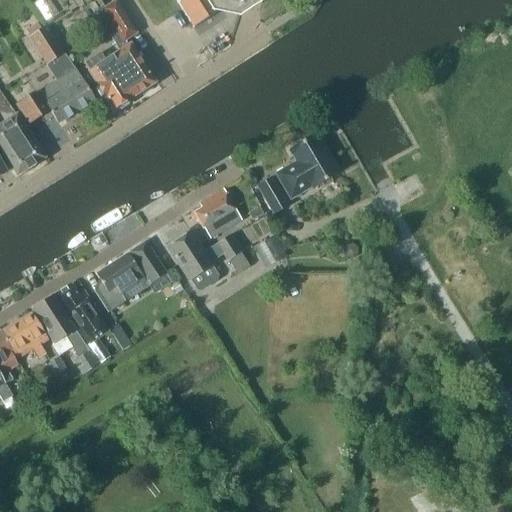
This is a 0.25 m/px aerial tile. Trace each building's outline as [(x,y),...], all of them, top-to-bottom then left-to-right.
[(125,42),(137,34),(115,0),(101,10),(101,11),(95,15),(119,52),(105,61),(100,54),(83,65),(88,72),(88,73),(113,111),(116,109),(120,110),(127,105),(127,102),(154,84),(127,41),(125,42)] [(173,0),(192,29),(222,11),(214,0),(173,0)] [(45,27),(27,39),(45,67),(51,64),(63,56),(64,55),(45,27)] [(55,81),(37,93),(57,126),(95,102),(64,55),(63,56),(51,64),(45,67),(55,81)] [(15,107),(27,126),(46,114),(33,95),(15,107)] [(16,177),(44,159),(16,116),(0,125),(0,150),(5,159),(16,177)] [(312,190),(338,174),(315,135),(289,151),(296,163),(275,176),(290,200),(310,188),(312,190)] [(274,216),(287,208),(270,178),(256,187),(274,216)] [(210,240),(241,220),(223,190),(199,205),(202,209),(193,214),(203,229),(204,229),(210,240)] [(251,222),(263,216),(259,208),(247,214),(251,222)] [(203,253),(190,233),(166,248),(188,282),(190,281),(196,290),(200,291),(215,281),(216,277),(210,267),(211,266),(210,263),(222,255),(227,262),(241,253),(230,236),(203,253)] [(264,270),(286,258),(274,237),(253,248),(264,270)] [(146,243),(139,247),(127,255),(127,254),(95,275),(102,287),(94,293),(107,313),(147,286),(146,285),(159,278),(165,273),(146,243)] [(357,255),(357,249),(352,245),(346,245),(342,250),(343,256),(347,260),(353,259),(357,255)] [(176,295),(182,291),(175,281),(169,285),(176,295)] [(82,302),(70,286),(54,296),(88,346),(97,340),(109,332),(86,299),(82,302)] [(88,352),(76,334),(52,297),(31,310),(53,344),(50,346),(57,358),(71,349),(77,359),(81,365),(76,369),(81,377),(99,365),(90,351),(88,352)] [(0,331),(0,333),(11,352),(15,360),(32,351),(37,360),(45,355),(39,346),(47,341),(30,314),(0,331)] [(9,353),(11,352),(0,333),(0,378),(4,385),(11,380),(6,372),(17,366),(9,353)] [(101,364),(109,358),(97,340),(88,346),(101,364)] [(66,373),(58,358),(47,365),(56,380),(66,373)] [(0,399),(2,403),(11,397),(4,385),(0,378),(0,399)] [(375,480),(385,479),(382,463),(373,464),(375,480)]
